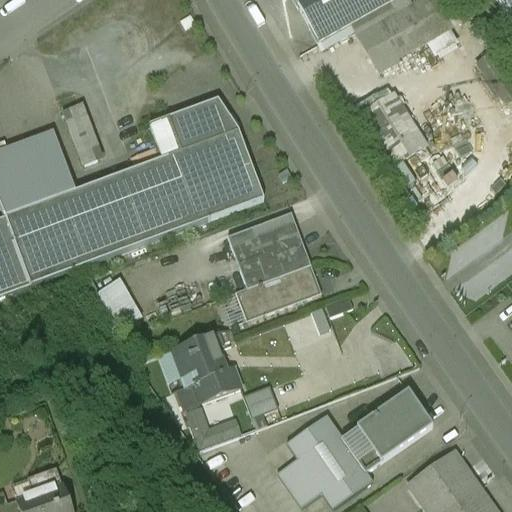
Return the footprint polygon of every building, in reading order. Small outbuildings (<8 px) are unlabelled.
[(287,0),(317,49),(400,0),(287,0)] [(446,0),(426,0),(357,38),(376,74),(461,26),(446,0)] [(511,0),(494,0),(511,33),(511,0)] [(511,89),(490,57),(473,68),(502,110),(511,103),(511,89)] [(64,102),(87,171),(109,164),(85,95),(64,102)] [(425,149),(391,97),(358,117),(390,169),(425,149)] [(0,300),(266,200),(228,100),(168,123),(180,156),(0,224),(0,300)] [(296,215),(232,237),(251,291),(240,295),(249,321),(324,295),(296,215)] [(348,297),(323,307),(329,320),(354,310),(348,297)] [(231,331),(209,338),(215,356),(237,348),(231,331)] [(209,338),(167,353),(182,391),(195,387),(202,407),(239,393),(231,371),(222,375),(215,356),(209,338)] [(195,387),(182,391),(172,395),(181,415),(202,407),(195,387)] [(268,390),(242,399),(251,422),(277,412),(268,390)] [(405,394),(340,440),(364,475),(429,430),(405,394)] [(296,463),(276,477),(299,511),(319,497),(329,511),(332,511),(371,486),(364,475),(340,440),(325,418),(284,446),(296,463)] [(493,511),(455,456),(409,488),(425,511),(493,511)] [(69,511),(55,471),(27,484),(34,503),(19,509),(17,503),(16,504),(18,511),(69,511)] [(8,511),(3,496),(0,496),(0,511),(8,511)]
